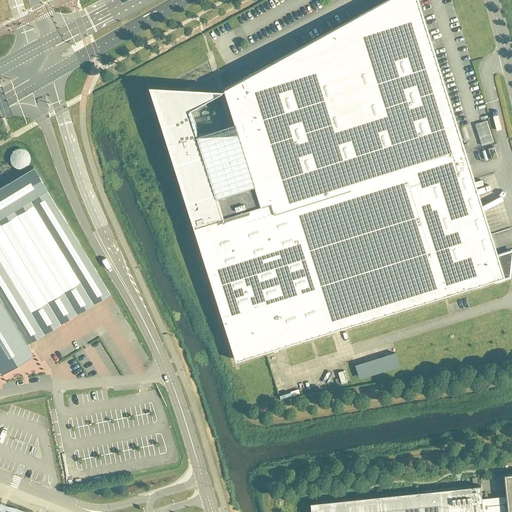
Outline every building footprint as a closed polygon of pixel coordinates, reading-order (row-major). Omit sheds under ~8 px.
[(455,186),(450,169),(458,167),(469,163),(465,150),(469,149),(467,144),(465,144),(463,145),(417,0),(387,0),(347,22),(225,89),(239,133),(198,135),(190,109),(218,94),(218,92),(151,89),(162,123),(237,360),(332,330),(332,332),(333,331),(333,330),(342,327),(342,328),(343,328),(343,327),(494,280),(495,281),(510,277),(511,255),(511,250),(498,255),(486,259),(487,259),(479,262),(472,240),(455,186)] [(487,121),(475,125),(482,146),(493,142),(487,121)] [(498,158),(494,147),(488,149),(491,159),(492,160),(498,158)] [(0,368),(30,350),(27,345),(69,319),(110,294),(108,291),(48,192),(47,190),(33,167),(0,187),(0,368)] [(101,326),(91,329),(95,338),(104,334),(101,326)] [(501,511),(501,509),(506,508),(508,508),(507,511),(511,511),(511,473),(504,474),(506,492),(506,496),(482,499),(481,486),(460,488),(311,503),(311,511),(501,511)]
